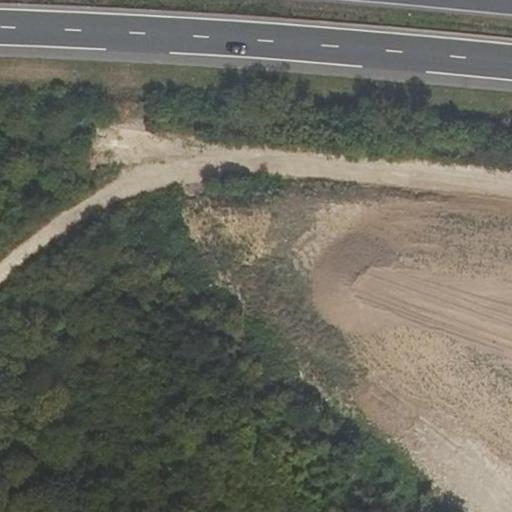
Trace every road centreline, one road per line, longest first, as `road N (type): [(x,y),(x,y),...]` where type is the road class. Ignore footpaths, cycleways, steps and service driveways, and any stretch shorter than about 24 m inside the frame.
road 1 (track): [(0,287),(119,214),(221,171),(511,208)]
road 2 (trunk): [(0,25),(511,63)]
